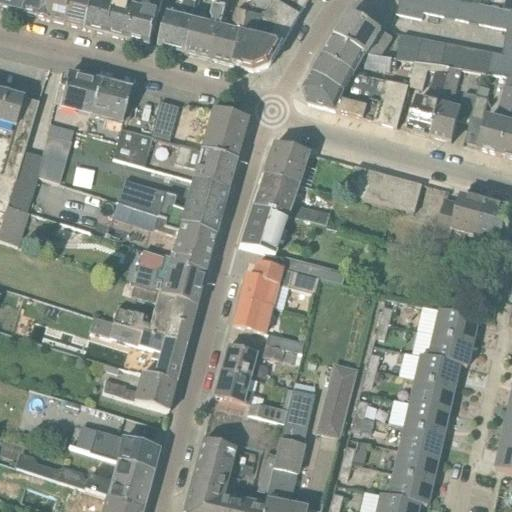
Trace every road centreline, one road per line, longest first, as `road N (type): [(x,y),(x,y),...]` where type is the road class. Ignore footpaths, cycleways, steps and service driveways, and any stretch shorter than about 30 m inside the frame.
road 1 (residential): [(159,511),(271,109)]
road 2 (residential): [(271,109),(0,35)]
road 3 (residential): [(511,187),(303,130),(271,109)]
road 4 (residential): [(271,109),(342,0)]
